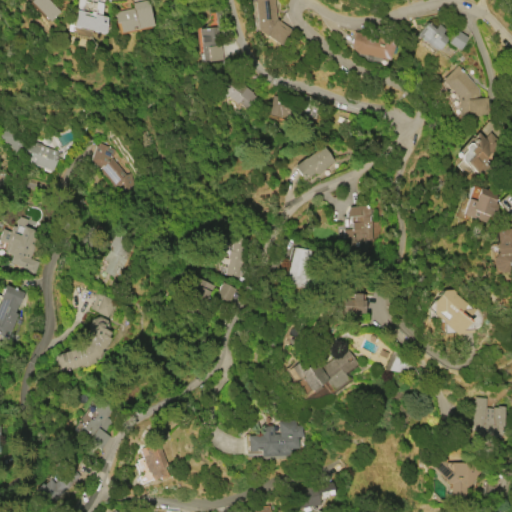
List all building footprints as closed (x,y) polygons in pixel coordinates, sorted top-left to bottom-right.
[(55,0),(56,1),(55,2),(60,11),(47,20),(28,1),(29,0),(55,0)] [(102,33),(71,26),(76,0),(83,0),(81,12),(89,13),(90,11),(93,12),(96,1),(103,3),(100,15),(106,16),(102,33)] [(132,3),(147,0),(152,25),(119,32),(117,22),(115,23),(113,13),(133,8),(132,3)] [(254,30),(252,0),(271,0),(273,19),(288,29),(278,45),(254,30)] [(433,50),(419,38),(420,36),(418,35),(423,29),(421,27),(425,23),(433,30),(437,24),(443,29),(440,33),(446,39),(436,50),(435,48),(433,50)] [(201,53),(199,29),(215,27),(216,46),(220,46),(221,60),(209,61),(209,64),(200,65),(198,53),(201,53)] [(453,29),(466,37),(457,50),(445,42),(453,29)] [(386,60),(355,54),(348,48),(352,32),(379,37),(380,35),(394,37),(393,46),(386,60)] [(236,66),(248,62),(252,74),(241,79),(236,66)] [(458,65),(479,88),(484,98),(485,112),(459,113),(458,103),(457,103),(456,97),(457,96),(452,89),(451,90),(442,80),(458,65)] [(236,104),(226,96),(224,99),(215,92),(225,80),(243,94),(236,104)] [(305,94),(319,99),(312,124),(297,120),(305,94)] [(267,113),(272,97),(284,100),(280,116),(267,113)] [(300,103),(295,120),(286,118),(291,101),(300,103)] [(0,139),(0,133),(11,122),(27,138),(58,151),(51,171),(17,157),(0,139)] [(475,172),(465,163),(472,155),(469,152),(478,140),(473,136),(477,131),(487,139),(490,135),(503,146),(495,156),(491,153),(475,172)] [(99,143),(115,150),(112,158),(127,175),(113,189),(89,164),(97,146),(98,146),(99,143)] [(333,161),(323,168),(324,169),(317,174),(313,173),(302,180),(292,166),(304,158),(305,158),(322,146),(333,161)] [(457,214),(462,198),(469,201),(474,187),(494,194),(484,224),(457,214)] [(348,207),(371,206),(372,241),(361,241),(361,255),(345,256),(350,244),(349,238),(341,238),(341,222),(346,222),(345,216),(344,216),(348,207)] [(24,272),(25,268),(9,262),(11,255),(6,253),(9,245),(0,241),(0,231),(1,229),(19,236),(23,226),(38,232),(29,258),(39,262),(34,276),(24,272)] [(490,243),(490,230),(505,229),(506,242),(511,241),(511,271),(491,273),(485,268),(484,259),(489,253),(489,244),(490,243)] [(104,255),(115,232),(130,240),(110,281),(99,276),(106,262),(102,260),(104,255)] [(219,274),(227,233),(244,236),(237,277),(219,274)] [(287,286),(308,287),(311,250),(290,248),(287,286)] [(212,285),(210,289),(213,291),(206,308),(194,303),(190,313),(182,310),(195,278),(212,285)] [(214,296),(221,282),(235,289),(228,303),(214,296)] [(22,292),(15,310),(18,311),(9,333),(3,331),(1,336),(0,335),(0,292),(3,284),(22,292)] [(454,335),(430,314),(429,302),(439,290),(446,290),(462,304),(463,302),(472,310),(464,319),(466,321),(454,335)] [(107,318),(89,309),(98,291),(115,300),(107,318)] [(340,313),(363,314),(363,294),(350,293),(350,299),(340,299),(340,313)] [(109,332),(107,337),(108,338),(96,359),(63,371),(57,355),(82,345),(88,330),(87,326),(90,319),(98,316),(106,320),(109,332)] [(323,363),(345,348),(354,361),(352,362),(353,364),(341,373),(339,371),(326,380),(327,381),(312,392),(307,385),(299,390),(293,381),(307,372),(304,368),(319,357),(323,363)] [(492,437),(471,435),(471,432),(469,432),(471,404),(473,404),(473,403),(472,403),(472,400),(473,400),(473,396),(484,397),(483,407),(490,408),(490,406),(502,407),(500,425),(499,425),(498,434),(493,434),(492,437)] [(108,437),(99,449),(75,431),(81,424),(82,425),(86,420),(89,422),(95,413),(92,411),(99,401),(116,415),(103,432),(108,437)] [(246,451),(245,436),(258,435),(257,426),(271,425),(271,434),(277,434),(276,420),(294,420),(294,425),(299,425),(300,436),(295,436),(296,447),(287,448),(288,455),(259,456),(259,450),(246,451)] [(157,443),(166,465),(164,466),(167,474),(138,485),(135,477),(146,473),(140,457),(146,455),(143,449),(157,443)] [(463,502),(448,502),(448,484),(446,484),(429,466),(428,459),(438,459),(443,463),(476,463),(477,469),(471,476),(471,478),(463,488),(463,502)] [(33,492),(41,484),(42,485),(49,479),(54,484),(56,481),(54,479),(68,465),(79,475),(48,507),(33,492)] [(300,488),(330,482),(334,501),(295,508),(292,493),(301,491),(300,488)]
